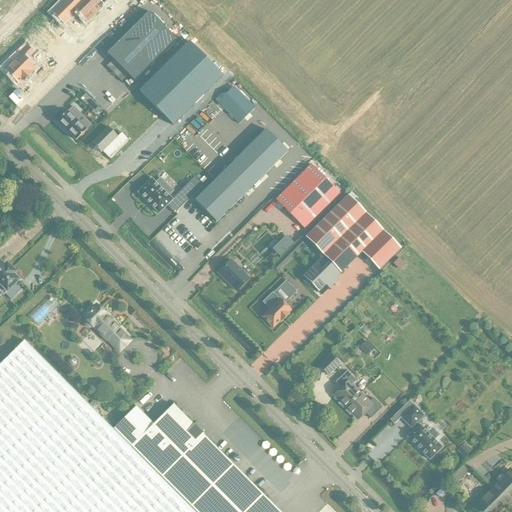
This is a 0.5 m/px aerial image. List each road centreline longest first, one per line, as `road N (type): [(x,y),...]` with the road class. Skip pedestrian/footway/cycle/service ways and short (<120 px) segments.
road 1 (tertiary): [(371,511),(0,139)]
road 2 (unknown): [(213,394),(219,413),(275,472),(327,467)]
